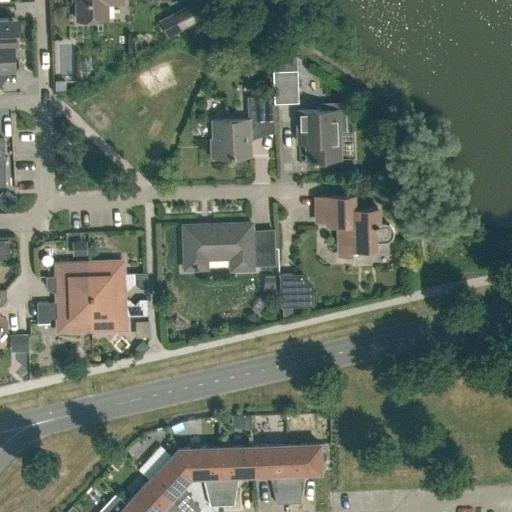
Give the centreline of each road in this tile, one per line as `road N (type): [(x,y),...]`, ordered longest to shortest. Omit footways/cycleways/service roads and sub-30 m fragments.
road 1 (tertiary): [(47,420),(511,318)]
road 2 (residential): [(284,191),(48,199)]
